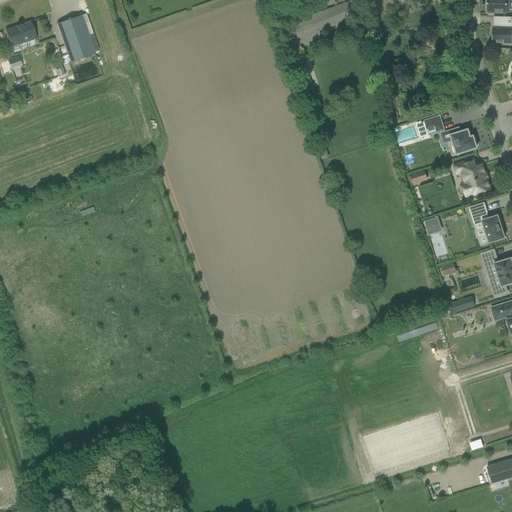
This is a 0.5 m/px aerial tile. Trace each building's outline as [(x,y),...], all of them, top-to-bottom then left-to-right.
[(487,0),(487,13),(507,14),(507,13),(507,0),(487,0)] [(348,3),(287,24),(293,41),(296,50),(323,40),(320,32),(354,20),(348,3)] [(81,16),(57,25),(70,63),(95,55),(81,16)] [(511,17),(504,18),(503,29),(492,29),(492,44),(511,44),(511,17)] [(11,48),(27,42),(37,39),(31,22),(5,31),(11,48)] [(10,70),(16,68),(13,59),(7,61),(10,70)] [(313,87),(303,59),(293,63),(303,91),(313,87)] [(62,69),(60,70),(56,71),(58,77),(65,75),(62,69)] [(424,122),(417,125),(421,137),(428,135),(444,130),(439,117),(424,122)] [(475,139),(473,139),(473,138),(470,139),(467,131),(460,134),(459,129),(441,134),(444,144),(450,142),(451,147),(454,146),(457,155),(476,148),(475,147),(477,146),(475,139)] [(321,160),(329,157),(325,148),(318,150),(321,160)] [(476,167),(474,160),(454,167),(457,174),(462,172),(466,184),(462,185),(463,187),(462,187),(461,187),(461,188),(460,189),(460,190),(460,191),(460,192),(460,193),(461,194),(462,195),(463,195),(464,195),(465,195),(466,197),(489,189),(481,165),(476,167)] [(410,175),(413,185),(422,183),(419,173),(410,175)] [(489,244),(505,239),(498,216),(488,219),(486,213),(487,213),(484,204),(469,208),(474,225),(482,222),(489,244)] [(435,218),(435,219),(424,222),(426,228),(440,224),(438,217),(435,218)] [(505,286),(511,283),(511,262),(511,259),(498,263),(495,256),(483,260),(487,271),(492,286),(495,297),(507,293),(505,286)] [(449,271),(455,269),(453,263),(440,267),(443,277),(450,275),(449,271)] [(475,307),(471,297),(450,304),(453,314),(475,307)] [(504,318),(509,317),(510,320),(507,321),(511,334),(511,333),(511,302),(500,306),(504,318)] [(472,451),(477,449),(483,447),(481,440),(475,442),(469,444),(472,451)] [(492,484),(511,477),(511,459),(487,468),(492,484)]
